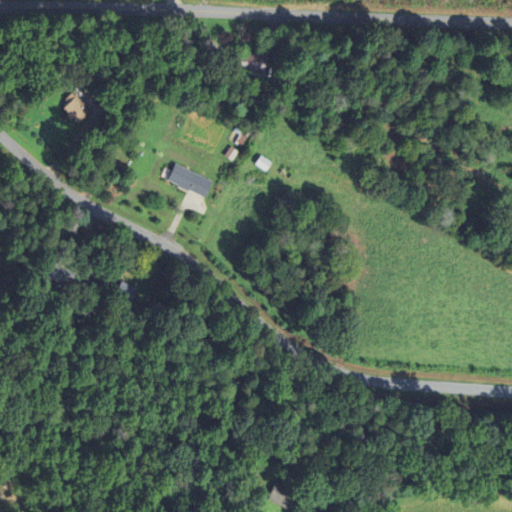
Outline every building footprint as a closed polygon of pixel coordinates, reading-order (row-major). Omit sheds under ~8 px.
[(256,75),(266,76),(267,55),(238,53),(238,57),(237,74),(256,75)] [(66,64),(64,63),(70,55),(77,60),(81,63),(74,71),(66,64)] [(90,110),(78,122),(73,118),(70,121),(65,115),(68,113),(63,108),(69,102),(65,98),(71,92),(75,96),(76,95),(90,110)] [(224,154),(230,146),(235,149),(230,158),(224,154)] [(173,169),(176,163),(213,182),(204,198),(203,197),(188,190),(188,191),(178,186),(178,185),(177,184),(168,180),(173,169)] [(48,278),(53,262),(78,272),(72,287),(48,278)] [(115,297),(120,283),(137,289),(131,303),(115,297)] [(267,497),(275,481),(295,492),(287,507),(267,497)]
